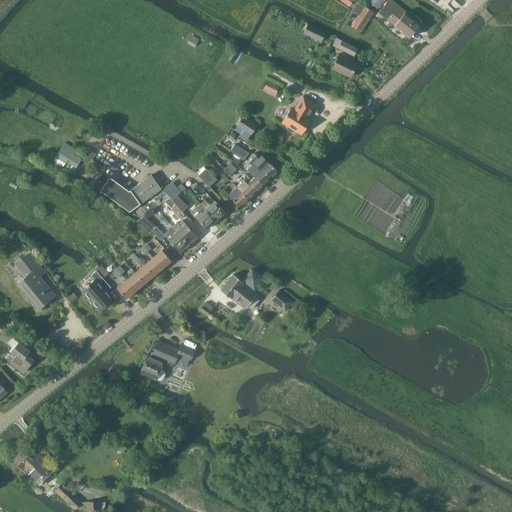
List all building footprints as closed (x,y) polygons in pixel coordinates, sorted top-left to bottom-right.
[(380,9),(386,0),(369,0),(380,9)] [(407,13),(390,0),(388,0),(379,13),(394,25),(393,27),(408,38),(419,23),(411,17),(413,14),(409,11),(407,13)] [(358,16),(351,26),(360,32),(373,13),(365,8),(358,3),(352,12),(358,16)] [(322,43),(327,34),(309,25),(304,34),(322,43)] [(355,57),(359,49),(337,39),(334,46),(355,57)] [(350,77),(356,65),(348,61),(349,58),(339,53),(332,68),(350,77)] [(309,121),(317,107),(303,98),(294,112),(292,110),(282,126),(302,139),(312,123),(309,121)] [(234,130),(241,134),(239,137),(247,141),(251,135),(257,125),(251,122),(242,116),(236,126),(234,130)] [(65,143),(57,157),(66,162),(67,161),(76,166),(81,159),(72,154),(74,151),(75,149),(65,143)] [(244,160),(248,153),(234,144),(229,151),(244,160)] [(255,154),(254,153),(249,158),(248,160),(267,180),(278,170),(271,162),(271,163),(269,162),(270,161),(263,154),(260,157),(257,154),(256,155),(255,154)] [(239,162),(233,157),(230,160),(237,165),(239,162)] [(267,180),(248,160),(245,162),(247,164),(244,166),(247,169),(248,168),(256,175),(253,178),(261,187),(267,180)] [(95,162),(92,167),(99,173),(96,177),(99,179),(103,173),(106,170),(105,169),(95,162)] [(226,166),(232,173),(236,169),(230,163),(226,166)] [(226,166),(222,170),(228,176),(232,173),(226,166)] [(208,187),(216,179),(206,169),(198,176),(208,187)] [(251,180),(245,174),(240,178),(254,193),(261,187),(253,178),(251,180)] [(111,177),(106,184),(101,190),(131,211),(161,189),(151,175),(130,190),(111,177)] [(247,199),(254,193),(240,178),(237,181),(239,184),(236,187),(247,199)] [(99,179),(94,185),(101,190),(106,184),(101,180),(99,179)] [(244,209),(251,203),(247,199),(236,187),(233,183),(225,191),(239,207),(241,205),(244,209)] [(177,188),(167,195),(169,197),(172,200),(177,196),(181,193),(177,188)] [(410,200),(413,197),(408,194),(403,200),(412,206),(414,203),(410,200)] [(177,196),(172,200),(182,211),(187,207),(177,196)] [(169,197),(164,201),(171,209),(180,219),(184,214),(175,204),(172,200),(169,197)] [(210,206),(205,200),(200,204),(215,220),(224,212),(215,201),(210,206)] [(206,228),(215,220),(200,204),(196,208),(201,214),(197,218),(206,228)] [(144,216),(136,221),(151,230),(154,233),(160,240),(164,236),(167,239),(180,252),(188,244),(176,231),(172,226),(163,234),(156,226),(144,216)] [(176,222),(172,226),(176,231),(188,244),(197,236),(185,223),(182,220),(178,224),(176,222)] [(161,268),(170,260),(162,250),(153,258),(161,268)] [(20,257),(12,263),(15,266),(19,263),(29,275),(19,283),(39,307),(52,296),(41,284),(43,282),(38,276),(43,271),(29,255),(23,260),(20,257)] [(152,275),(161,268),(153,258),(144,265),(152,275)] [(103,278),(108,273),(100,265),(96,269),(103,278)] [(143,283),(152,275),(144,265),(135,273),(143,283)] [(100,310),(112,299),(103,289),(108,284),(96,271),(91,275),(95,280),(83,290),(100,310)] [(135,290),(143,283),(135,273),(126,280),(135,290)] [(232,274),(220,289),(244,308),(246,305),(251,309),(258,300),(254,296),(256,293),(232,274)] [(135,290),(126,280),(117,288),(125,298),(135,290)] [(285,311),(293,301),(279,289),(270,300),(285,311)] [(67,297),(71,301),(76,298),(75,297),(71,293),(67,296),(67,297)] [(207,315),(212,308),(205,303),(200,310),(207,315)] [(26,370),(33,360),(27,355),(29,352),(27,350),(30,345),(12,331),(9,335),(18,343),(5,360),(10,364),(10,363),(16,368),(19,365),(26,370)] [(148,355),(140,372),(156,379),(160,381),(162,380),(164,379),(165,374),(165,372),(164,370),(160,369),(163,362),(172,366),(174,362),(175,362),(178,354),(191,359),(194,350),(182,344),(179,350),(158,341),(153,353),(154,354),(152,357),(148,355)] [(135,444),(139,440),(133,435),(130,439),(135,444)] [(32,460),(21,450),(12,460),(38,485),(54,469),(38,454),(32,460)] [(61,484),(55,491),(75,510),(86,509),(86,511),(99,511),(99,503),(98,501),(86,502),(81,503),(61,484)]
